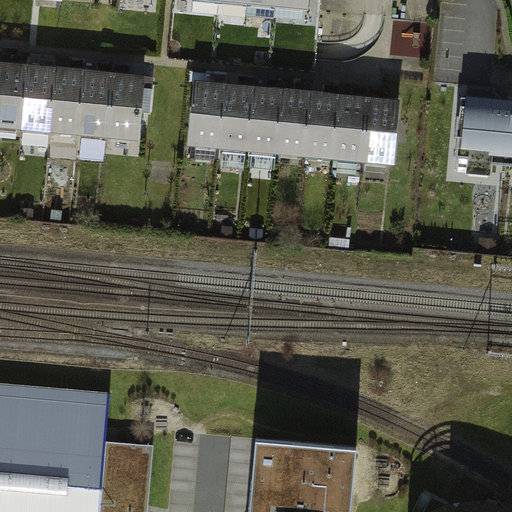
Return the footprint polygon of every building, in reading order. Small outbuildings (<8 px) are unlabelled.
[(308,0),(201,0),(307,10),(308,0)] [(398,20),(397,53),(434,54),(435,21),(398,20)] [(143,76),(0,61),(0,128),(137,142),(143,76)] [(401,100),(193,80),(186,146),(394,167),(401,100)] [(511,100),(466,96),(466,98),(461,98),(459,117),(457,117),(455,138),(457,138),(455,158),(511,163),(511,100)] [(100,511),(112,388),(0,377),(0,511),(100,511)] [(356,511),(363,438),(255,428),(247,511),(356,511)]
